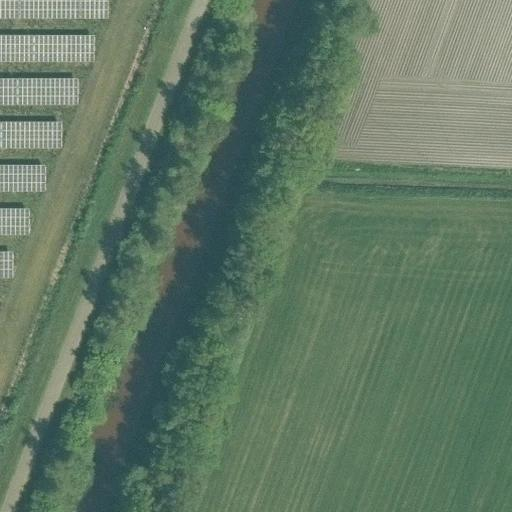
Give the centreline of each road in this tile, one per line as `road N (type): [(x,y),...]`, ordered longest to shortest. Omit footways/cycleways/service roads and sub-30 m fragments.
road 1 (track): [(107,511),(300,0)]
road 2 (tertiary): [(7,511),(199,0)]
